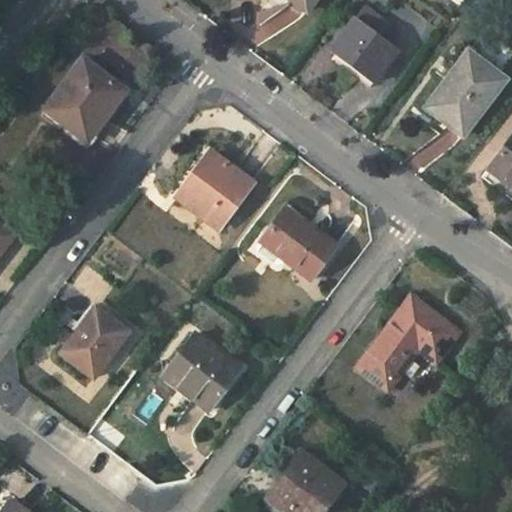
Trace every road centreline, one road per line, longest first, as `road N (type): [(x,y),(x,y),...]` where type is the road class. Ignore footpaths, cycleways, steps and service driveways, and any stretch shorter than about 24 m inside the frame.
road 1 (residential): [(187,511),(410,206)]
road 2 (residential): [(209,58),(0,339)]
road 3 (residential): [(209,58),(410,206)]
road 4 (residential): [(0,421),(118,511)]
road 5 (residential): [(410,206),(511,283)]
